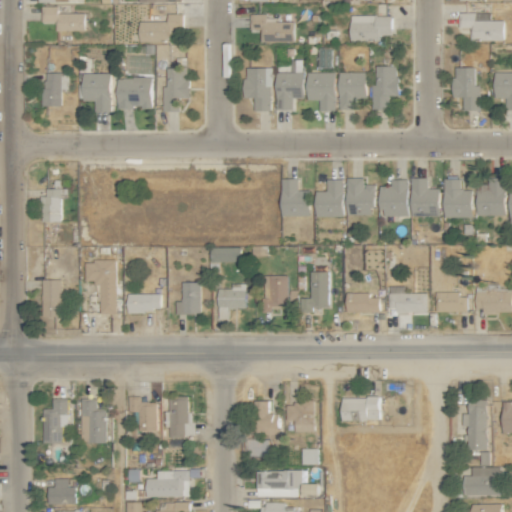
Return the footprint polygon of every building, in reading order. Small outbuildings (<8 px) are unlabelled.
[(84,13),(58,12),(58,6),(43,6),(42,22),(55,22),(55,30),(84,30),(84,13)] [(503,20),(489,20),(489,12),(461,12),(461,28),(470,28),(470,41),(504,40),(503,20)] [(172,41),(172,29),(183,28),(182,13),(167,14),(167,21),(138,21),(139,42),(172,41)] [(267,21),(266,13),(250,14),(250,28),(259,28),(260,42),(294,41),(293,21),(267,21)] [(350,41),(379,40),(379,35),(392,34),(391,15),(349,16),(350,41)] [(397,65),(373,66),(374,109),(389,109),(388,96),(398,96),(397,65)] [(475,85),(475,67),(454,66),(453,96),(463,97),(463,109),(480,110),(480,85),(475,85)] [(165,111),(179,110),(178,97),(189,97),(189,67),(164,68),(165,111)] [(271,67),(245,67),(246,97),(254,97),(254,110),(272,110),(271,67)] [(338,71),(338,108),(354,108),(354,97),(366,97),(366,72),(338,71)] [(511,71),(494,72),(494,98),(506,97),(506,109),(511,109),(511,71)] [(61,105),(61,91),(68,91),(68,72),(42,72),(43,106),(61,105)] [(110,72),(81,73),(82,101),(94,100),(95,111),(111,111),(110,72)] [(303,72),(276,72),(276,109),(292,109),(292,97),(303,97),(303,72)] [(335,72),(307,72),(307,99),(319,99),(319,110),(335,111),(335,72)] [(151,77),(116,77),(117,108),(151,108),(151,77)] [(439,215),(439,188),(427,188),(427,177),(410,177),(412,216),(439,215)] [(444,177),(443,217),(471,217),(472,189),(462,189),(463,177),(444,177)] [(475,185),(476,215),(505,215),(504,177),(487,177),(487,185),(475,185)] [(298,190),(298,178),(281,178),(282,216),(310,215),(310,189),(298,190)] [(373,184),(363,184),(363,178),(346,178),(347,215),(374,214),(373,184)] [(327,190),(315,191),(316,217),(343,216),(342,179),(327,179),(327,190)] [(390,185),(380,186),(380,216),(407,215),(407,179),(390,179),(390,185)] [(61,221),(61,198),(68,198),(67,188),(42,188),(43,221),(61,221)] [(211,262),(241,261),(241,246),(211,247),(211,262)] [(116,260),(85,260),(84,282),(100,282),(100,313),(116,313),(116,260)] [(328,271),(310,271),(310,298),(303,298),(303,308),(327,308),(328,271)] [(287,275),(265,275),(264,312),(271,312),(271,308),(287,308),(287,275)] [(61,280),(42,279),(41,316),(61,316),(61,280)] [(200,281),(181,282),(182,300),(175,300),(175,313),(200,313),(200,281)] [(246,308),(245,283),(231,283),(231,288),(217,288),(218,317),(227,317),(227,308),(246,308)] [(427,312),(426,292),(405,293),(404,286),(389,286),(390,313),(427,312)] [(483,313),(511,312),(511,300),(511,288),(493,288),(493,291),(475,291),(475,308),(483,308),(483,313)] [(379,312),(379,296),(369,296),(369,292),(346,292),(345,311),(379,312)] [(160,293),(126,293),(127,311),(160,311),(160,293)] [(435,311),(467,312),(467,293),(435,293),(435,311)] [(156,430),(156,401),(140,401),(140,395),(128,394),(128,410),(138,411),(138,429),(156,430)] [(169,435),(193,435),(193,411),(188,411),(187,395),(167,396),(167,416),(169,416),(169,435)] [(379,396),(341,396),(342,420),(379,419),(379,396)] [(62,442),(61,426),(68,425),(67,397),(53,398),(53,408),(42,408),(43,442),(62,442)] [(105,442),(105,409),(96,409),(96,398),(80,397),(80,441),(105,442)] [(279,412),(269,412),(269,399),(256,399),(255,430),(279,431),(279,412)] [(488,399),(469,399),(468,412),(463,412),(463,425),(468,425),(468,448),(487,448),(488,399)] [(511,400),(503,400),(502,432),(511,431),(511,400)] [(313,401),(286,401),(287,430),(314,430),(313,401)] [(318,464),(318,447),(301,447),(301,463),(318,464)] [(500,494),(499,466),(471,466),(472,474),(463,474),(464,494),(500,494)] [(189,469),(157,470),(157,478),(145,478),(146,496),(189,495),(189,469)] [(256,469),(257,496),(289,496),(289,487),(300,487),(300,469),(256,469)] [(48,486),(47,502),(75,503),(75,485),(68,485),(68,477),(54,477),(54,486),(48,486)] [(301,495),(318,495),(318,482),(301,482),(301,495)] [(126,501),(126,511),(141,511),(141,501),(126,501)] [(182,511),(182,510),(189,510),(189,501),(162,502),(161,511),(182,511)] [(261,502),(260,511),(297,511),(297,507),(285,507),(285,501),(261,502)] [(501,511),(501,502),(471,503),(470,511),(501,511)]
